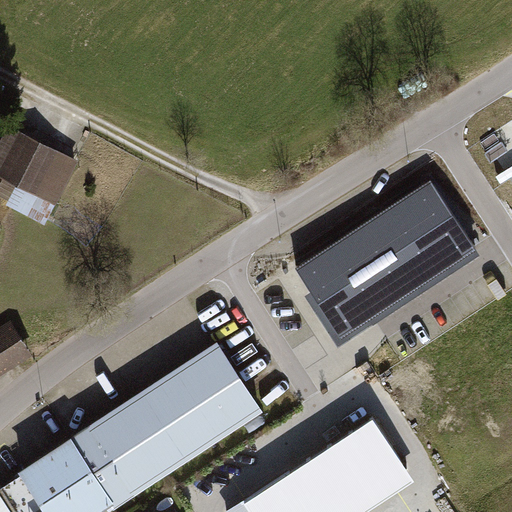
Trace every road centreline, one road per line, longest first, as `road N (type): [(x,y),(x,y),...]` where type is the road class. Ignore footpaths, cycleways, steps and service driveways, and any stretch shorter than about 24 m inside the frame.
road 1 (residential): [(0,413),(101,334),(297,208)]
road 2 (residential): [(297,208),(237,190),(0,73)]
road 3 (residential): [(297,208),(511,73)]
